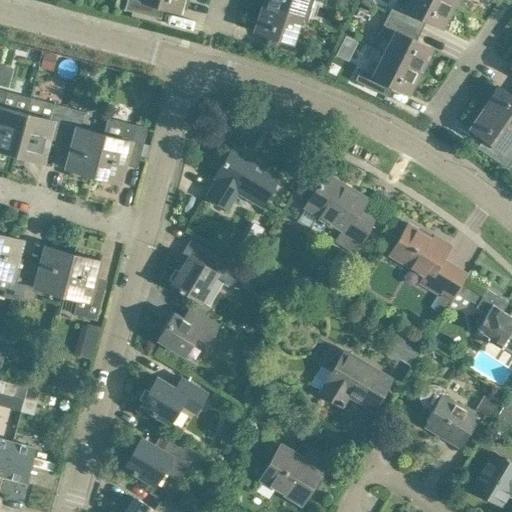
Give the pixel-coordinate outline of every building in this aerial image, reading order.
[(126,0),(124,9),(160,19),(160,18),(154,16),(157,5),(178,11),(181,0),(126,0)] [(320,0),(322,0),(263,0),(262,5),(260,5),(260,6),(299,20),(304,7),(311,9),(314,0),(320,0)] [(453,6),(454,6),(442,0),(400,0),(398,5),(395,3),(389,15),(415,27),(420,17),(441,27),(452,5),(453,6)] [(296,30),(299,20),(260,6),(262,7),(254,30),(275,37),(272,48),(266,46),(265,47),(300,59),(305,45),(299,43),(303,33),(296,30)] [(421,30),(415,27),(389,15),(378,36),(390,43),(384,54),(420,71),(421,71),(419,70),(430,48),(410,38),(415,27),(420,30),(421,30)] [(420,72),(420,71),(384,54),(379,65),(373,62),(368,73),(360,69),(354,80),(387,97),(387,96),(382,93),(387,83),(407,93),(418,71),(420,72)] [(511,95),(498,86),(484,107),(483,105),(482,106),(511,127),(511,95)] [(15,155),(30,97),(0,89),(0,146),(15,150),(14,154),(15,155)] [(61,138),(69,107),(30,97),(15,155),(16,155),(17,151),(42,158),(41,161),(43,162),(50,135),(61,138)] [(511,139),(509,138),(511,133),(511,127),(482,106),(482,107),(484,108),(470,128),(488,141),(482,150),(477,147),(476,148),(506,168),(511,160),(511,139)] [(92,175),(103,134),(80,128),(84,111),(69,107),(61,138),(72,141),(64,168),(66,168),(67,164),(92,171),(91,175),(92,175)] [(103,134),(92,175),(93,175),(94,171),(119,178),(118,182),(120,183),(127,156),(138,158),(146,128),(107,118),(103,134)] [(260,207),(269,191),(279,174),(253,159),(252,161),(247,158),(248,156),(232,146),(214,177),(216,179),(206,196),(228,209),(237,193),(260,207)] [(324,175),(314,192),(303,208),(343,233),(337,243),(353,252),(373,219),(359,210),(365,200),(324,175)] [(407,224),(397,241),(389,255),(424,276),(419,284),(439,296),(432,308),(443,314),(467,274),(441,259),(448,248),(407,224)] [(17,299),(25,268),(15,265),(22,239),(21,239),(20,243),(0,237),(0,294),(3,296),(17,299)] [(241,269),(207,249),(190,239),(182,253),(187,256),(171,283),(178,287),(177,289),(201,303),(216,278),(231,287),(241,269)] [(60,294),(71,252),(70,256),(45,249),(46,245),(44,245),(36,272),(25,268),(17,299),(32,303),(37,287),(60,294)] [(71,252),(60,294),(84,300),(80,316),(95,320),(103,290),(92,287),(100,260),(98,259),(97,263),(72,257),(73,253),(71,252)] [(461,283),(456,292),(469,300),(475,291),(461,283)] [(486,289),(476,306),(474,308),(486,315),(476,331),(487,338),(486,340),(511,355),(511,309),(509,315),(502,311),(508,302),(486,289)] [(220,326),(206,318),(189,307),(183,318),(174,313),(157,339),(184,356),(195,338),(208,345),(220,326)] [(410,313),(403,325),(417,334),(424,322),(410,313)] [(397,362),(399,358),(409,365),(423,344),(400,329),(384,353),(397,362)] [(390,379),(343,352),(330,374),(321,368),(309,387),(341,405),(349,392),(360,398),(358,401),(372,409),(390,379)] [(43,359),(39,371),(54,375),(57,362),(43,359)] [(208,393),(201,389),(184,379),(177,389),(156,376),(139,405),(150,411),(149,412),(169,424),(180,405),(195,414),(208,393)] [(23,399),(26,388),(4,382),(1,393),(23,399)] [(444,392),(437,388),(435,387),(433,386),(431,386),(429,386),(427,387),(425,387),(423,389),(422,390),(420,392),(420,394),(419,396),(419,398),(419,400),(420,402),(420,404),(422,405),(423,407),(425,408),(430,411),(426,418),(428,419),(424,426),(460,447),(473,424),(472,423),(476,417),(441,397),(444,392)] [(33,414),(39,391),(26,388),(23,399),(20,411),(33,414)] [(499,405),(484,396),(475,409),(491,419),(499,405)] [(243,421),(240,426),(242,432),(247,435),(253,433),(256,428),(254,422),(249,419),(243,421)] [(198,452),(188,447),(171,436),(163,450),(141,437),(131,452),(132,453),(126,463),(125,462),(123,466),(131,471),(130,472),(154,486),(162,473),(179,483),(198,452)] [(0,475),(3,476),(12,441),(0,438),(0,475)] [(26,482),(30,465),(33,457),(35,448),(12,441),(3,476),(26,482)] [(326,459),(313,451),(306,462),(280,446),(260,479),(301,503),(330,455),(329,454),(326,459)] [(511,466),(492,454),(482,471),(472,488),(499,504),(506,492),(508,493),(510,491),(511,492),(511,466)] [(33,457),(30,465),(53,471),(56,463),(33,457)] [(129,504),(124,511),(181,511),(139,489),(129,504)]
